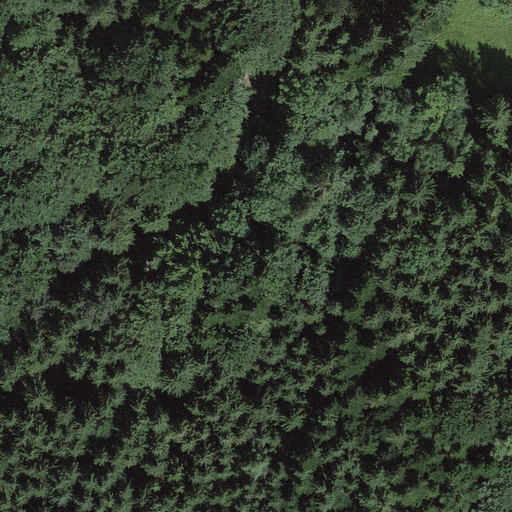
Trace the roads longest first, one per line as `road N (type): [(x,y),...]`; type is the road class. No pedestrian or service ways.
road 1 (track): [(287,0),(227,115),(163,339),(86,439),(44,511)]
road 2 (track): [(213,178),(511,308)]
road 3 (track): [(202,214),(30,302),(0,330)]
